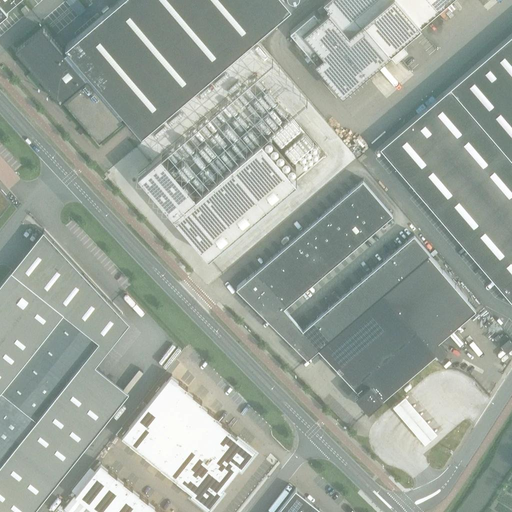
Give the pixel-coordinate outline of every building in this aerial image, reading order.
[(0,0),(0,14),(17,0),(0,0)] [(43,27),(16,49),(46,84),(49,81),(56,89),(55,90),(99,142),(124,121),(121,118),(125,114),(142,134),(143,133),(291,6),(286,0),(118,0),(67,44),(66,44),(65,45),(69,48),(64,52),(43,27)] [(314,11),(290,31),(343,93),(391,51),(396,57),(407,47),(403,41),(421,26),(450,0),(326,0),(324,3),(328,8),(327,9),(328,11),(320,18),(314,11)] [(25,6),(21,9),(25,14),(29,11),(25,6)] [(511,32),(450,86),(380,146),(511,299),(511,32)] [(150,164),(138,174),(171,212),(209,256),(297,181),(262,140),(185,205),(150,164)] [(363,178),(236,287),(278,328),(279,329),(292,319),(291,317),(282,308),(393,213),(363,178)] [(414,233),(402,243),(419,262),(428,254),(430,253),(430,252),(414,233)] [(402,243),(391,253),(407,272),(419,262),(402,243)] [(391,253),(380,262),(396,281),(407,272),(391,253)] [(328,339),(319,348),(359,392),(355,395),(368,411),(369,410),(436,353),(440,357),(447,351),(438,341),(476,309),(428,254),(419,262),(407,272),(396,281),(385,291),(374,301),(362,310),(351,320),(340,330),(328,339)] [(380,262),(368,272),(385,291),(396,281),(380,262)] [(0,511),(32,511),(124,398),(81,364),(100,340),(11,270),(0,284),(0,511)] [(368,272),(357,282),(374,301),(385,291),(368,272)] [(357,282),(346,291),(362,310),(374,301),(357,282)] [(346,291),(335,301),(351,320),(362,310),(346,291)] [(335,301),(323,310),(340,330),(351,320),(335,301)] [(323,310),(312,320),(328,339),(340,330),(323,310)] [(292,319),(279,329),(307,357),(317,349),(301,329),(292,319)] [(312,320),(301,329),(317,349),(319,348),(328,339),(312,320)] [(188,387),(171,374),(122,436),(209,505),(253,449),(229,431),(231,429),(215,417),(216,415),(201,403),(202,401),(186,389),(188,387)] [(405,396),(393,406),(425,444),(437,434),(405,396)] [(97,511),(161,511),(162,511),(101,462),(75,494),(97,511)] [(91,465),(73,489),(77,492),(95,469),(91,465)] [(275,511),(310,511),(315,506),(296,490),(297,488),(295,487),(275,511)] [(75,495),(64,507),(69,511),(94,511),(95,511),(75,495)]
